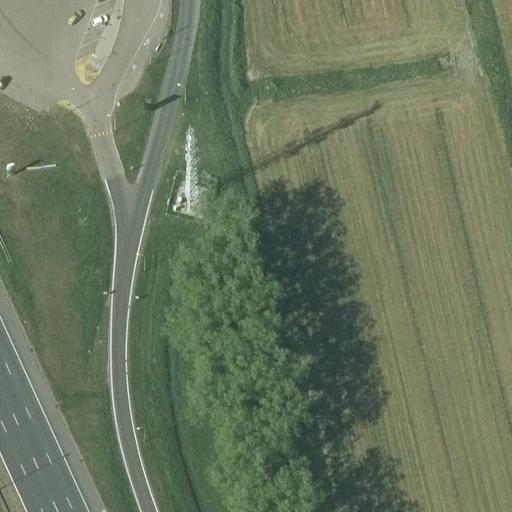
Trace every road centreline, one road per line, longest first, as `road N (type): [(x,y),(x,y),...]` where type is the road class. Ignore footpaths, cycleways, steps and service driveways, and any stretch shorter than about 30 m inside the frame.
road 1 (motorway): [(149,511),(119,401),(118,309),(130,228)]
road 2 (motorway): [(60,511),(0,379)]
